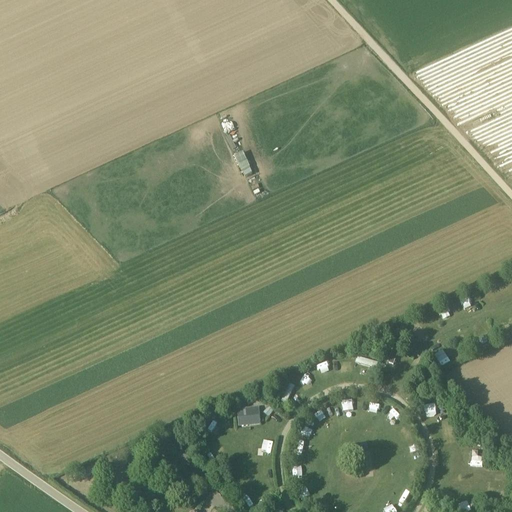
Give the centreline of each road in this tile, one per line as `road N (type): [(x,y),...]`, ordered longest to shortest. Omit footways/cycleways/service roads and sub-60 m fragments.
road 1 (track): [(511,194),(331,0)]
road 2 (track): [(393,397),(369,386),(330,387),(290,423),(281,477),(296,511)]
road 3 (track): [(511,299),(437,334),(393,397)]
road 4 (track): [(416,511),(430,486),(431,445),(411,409),(393,397)]
